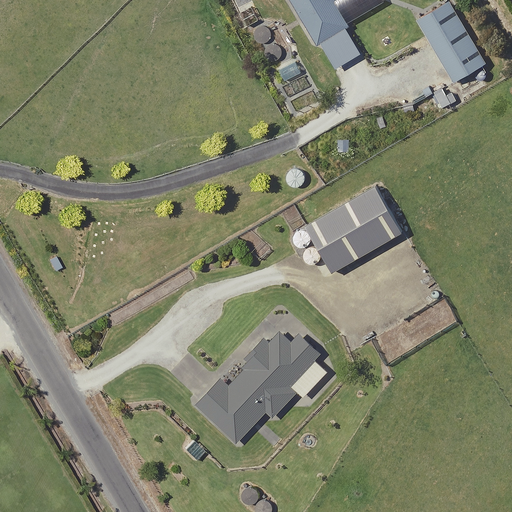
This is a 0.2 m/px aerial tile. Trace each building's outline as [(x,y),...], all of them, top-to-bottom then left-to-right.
[(291,0),(316,43),(321,41),(335,67),(362,52),(331,0),(291,0)] [(485,62),(448,0),(447,0),(417,18),(454,80),(485,62)] [(445,84),(432,90),(441,110),(455,103),(445,84)] [(309,227),(324,253),(330,263),(333,269),(403,230),(376,183),(307,222),(309,227)] [(292,341),(277,327),(227,380),(223,375),(196,403),(237,441),(267,409),(273,415),(297,390),(303,395),(327,369),(313,356),(318,350),(300,333),(292,341)]
